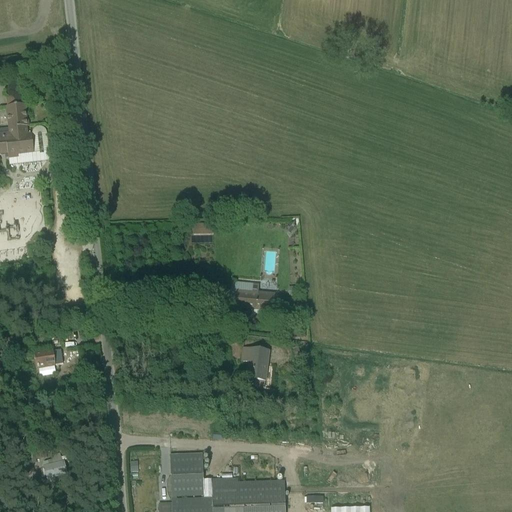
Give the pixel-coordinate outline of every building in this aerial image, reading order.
[(43,154),(48,154),(46,136),(45,131),(42,130),(37,129),(33,132),(32,136),(27,137),(25,107),(24,107),(23,98),(6,99),(6,109),(5,109),(7,131),(0,131),(0,157),(7,157),(8,161),(17,160),(17,158),(43,156),(43,154)] [(65,114),(54,115),(55,124),(66,123),(65,114)] [(17,160),(8,161),(9,168),(49,163),(48,154),(43,154),(43,156),(17,158),(17,160)] [(203,221),(182,222),(183,240),(204,239),(203,221)] [(10,230),(14,241),(19,239),(15,228),(10,230)] [(232,310),(273,314),(275,289),(235,285),(232,310)] [(17,338),(0,340),(0,343),(1,353),(14,351),(14,350),(18,349),(17,338)] [(239,379),(267,382),(270,352),(242,349),(239,379)] [(52,353),(34,355),(38,379),(56,376),(52,353)] [(40,453),(27,456),(29,466),(36,465),(36,462),(42,461),(40,453)] [(64,463),(43,468),(46,482),(67,476),(64,463)] [(364,472),(364,481),(372,480),(372,472),(364,472)]
